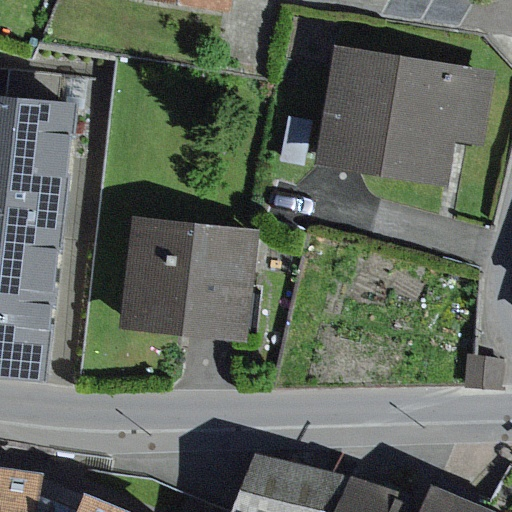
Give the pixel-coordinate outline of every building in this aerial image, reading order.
[(499,62),(339,41),(323,164),(451,180),(456,140),(489,144),(499,62)] [(0,369),(49,375),(85,101),(0,90),(0,369)] [(269,226),(146,210),(133,315),(256,330),(269,226)] [(471,355),(469,384),(503,386),(505,357),(471,355)] [(339,511),(352,475),(273,455),(248,511),(339,511)] [(47,511),(55,472),(0,460),(0,511),(47,511)] [(339,511),(414,511),(420,496),(352,475),(339,511)] [(505,511),(427,476),(420,496),(414,511),(505,511)] [(151,511),(95,488),(84,511),(151,511)]
